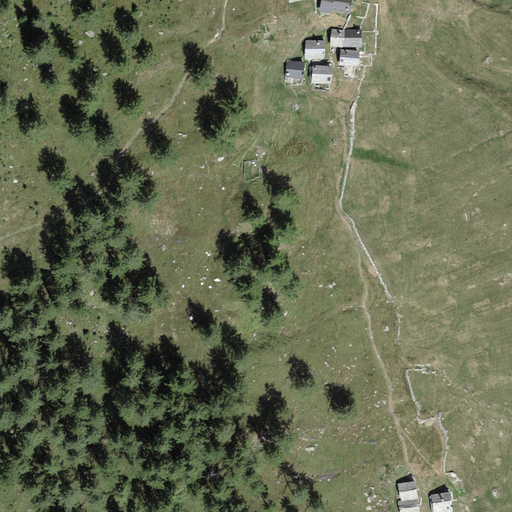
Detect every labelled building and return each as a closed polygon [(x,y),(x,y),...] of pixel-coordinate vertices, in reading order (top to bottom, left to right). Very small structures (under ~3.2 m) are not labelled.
[(349,0),(323,0),(321,10),(331,12),(332,9),(347,12),(349,0)] [(344,31),(332,31),(331,46),(342,47),(344,31)] [(344,31),(342,47),(359,48),(360,33),(344,31)] [(324,43),(307,42),(306,57),(323,58),(324,43)] [(358,53),(341,51),(340,65),(357,67),(358,53)] [(303,64),(288,62),(286,75),(301,77),(303,64)] [(330,69),(313,67),(312,82),(329,84),(330,69)] [(415,482),(398,485),(401,500),(417,497),(415,482)] [(450,493),(432,495),(433,511),(437,511),(452,510),(450,493)] [(419,511),(417,499),(398,502),(400,511),(419,511)]
